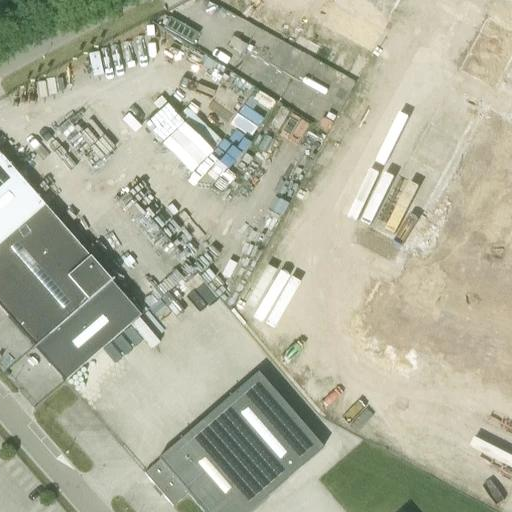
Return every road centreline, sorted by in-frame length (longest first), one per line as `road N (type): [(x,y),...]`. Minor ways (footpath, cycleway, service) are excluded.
road 1 (unclassified): [(94,511),(0,402)]
road 2 (unclassified): [(0,65),(123,0)]
